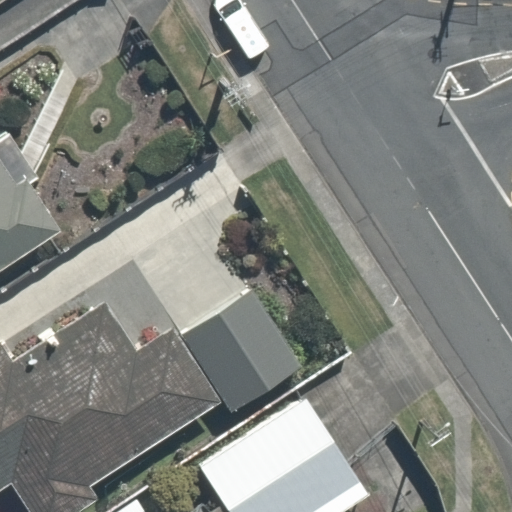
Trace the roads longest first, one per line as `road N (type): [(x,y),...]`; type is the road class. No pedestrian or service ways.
road 1 (residential): [(377,128),(511,342)]
road 2 (residential): [(295,0),(377,128)]
road 3 (residential): [(377,128),(434,86),(511,66)]
